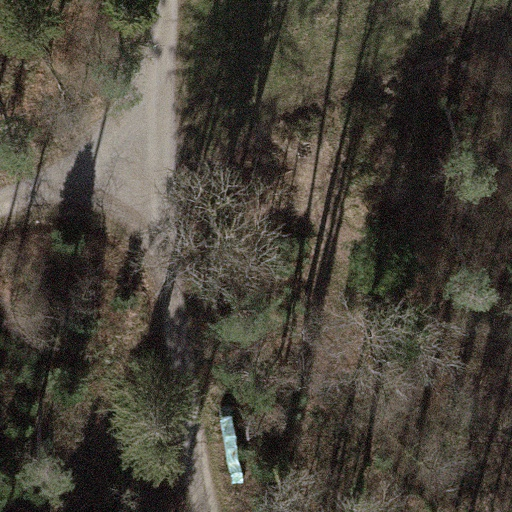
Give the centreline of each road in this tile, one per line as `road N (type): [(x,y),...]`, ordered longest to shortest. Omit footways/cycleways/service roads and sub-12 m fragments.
road 1 (track): [(169,0),(152,137),(175,340),(212,511)]
road 2 (track): [(0,204),(152,137)]
